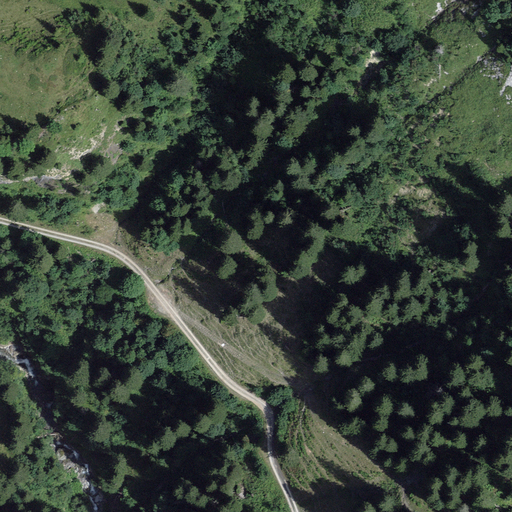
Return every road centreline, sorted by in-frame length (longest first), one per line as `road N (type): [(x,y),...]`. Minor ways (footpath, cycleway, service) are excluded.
road 1 (unclassified): [(0,219),(128,261),(223,377),(268,411),(274,466),(295,511)]
road 2 (track): [(171,310),(274,377),(306,386),(325,426),(392,474),(418,511)]
